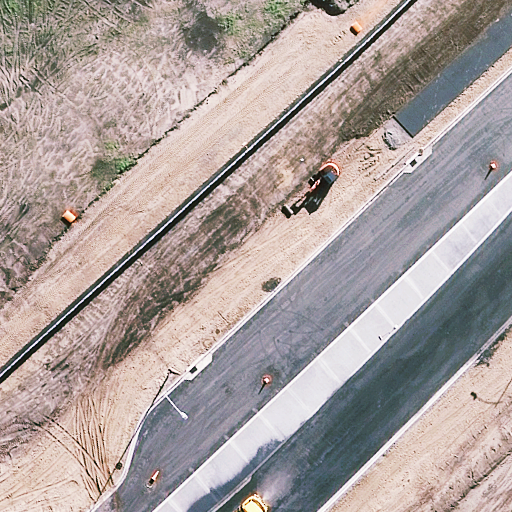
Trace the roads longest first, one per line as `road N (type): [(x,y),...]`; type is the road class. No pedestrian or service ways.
road 1 (tertiary): [(116,511),(332,298),(511,136)]
road 2 (tertiary): [(511,247),(239,511)]
